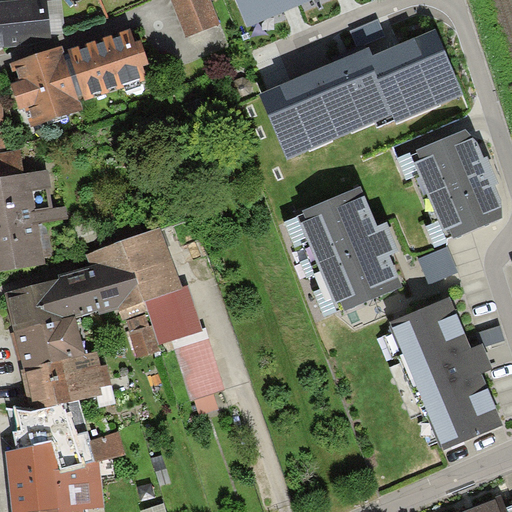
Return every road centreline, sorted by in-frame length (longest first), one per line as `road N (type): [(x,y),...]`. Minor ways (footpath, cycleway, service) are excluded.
road 1 (residential): [(511,171),(452,0)]
road 2 (residential): [(511,450),(365,511)]
road 3 (residential): [(401,0),(267,54)]
